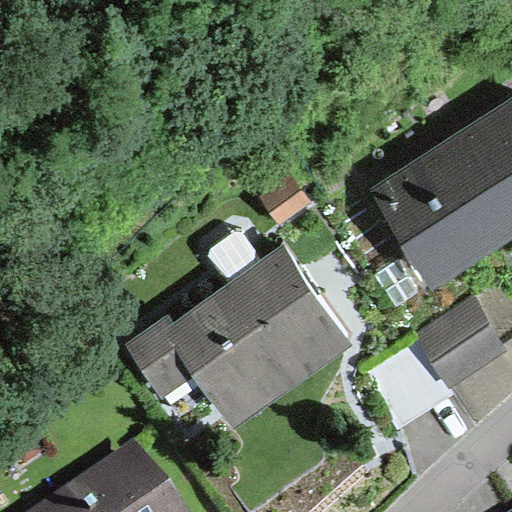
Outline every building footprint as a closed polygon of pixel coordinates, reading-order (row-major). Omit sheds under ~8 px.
[(511,97),(377,183),(435,273),(511,224),(511,97)] [(167,312),(130,338),(180,407),(214,383),(227,374),(239,391),(297,349),(307,363),(349,332),(284,242),(174,321),(167,312)] [(511,285),(504,273),(473,294),(498,334),(511,324),(511,285)] [(473,294),(417,329),(419,332),(445,374),(501,338),(498,334),(473,294)] [(419,332),(365,366),(398,417),(452,383),(445,374),(419,332)] [(249,405),(307,363),(297,349),(239,391),(249,405)] [(236,414),(249,405),(239,391),(227,374),(214,383),(236,414)] [(172,511),(135,457),(55,511),(172,511)]
